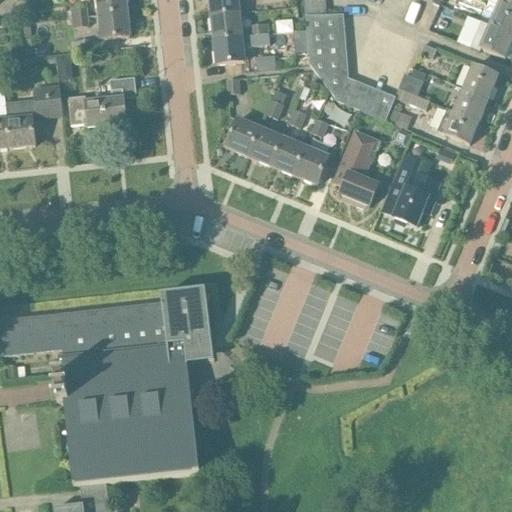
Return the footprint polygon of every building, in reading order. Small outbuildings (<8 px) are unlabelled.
[(127,16),(125,0),(96,0),(99,19),(127,16)] [(209,0),(212,19),(239,16),(238,1),(248,0),(209,0)] [(511,0),(501,0),(499,6),(511,11),(511,0)] [(304,5),(305,18),(327,16),(326,3),(304,5)] [(511,11),(499,6),(490,29),(511,38),(511,11)] [(453,13),(440,7),(436,17),(450,22),(453,13)] [(72,11),(73,21),(89,19),(88,9),(72,11)] [(130,40),(127,16),(99,19),(101,43),(130,40)] [(242,41),(242,39),(239,16),(212,19),(214,44),(242,41)] [(343,18),(306,21),(307,34),(307,35),(345,31),(343,18)] [(90,30),(89,19),(73,21),(74,31),(90,30)] [(254,40),(270,38),(269,26),(252,28),(254,38),(254,40)] [(505,62),(511,45),(511,38),(490,29),(480,52),(505,62)] [(346,46),(345,31),(307,35),(308,49),(346,46)] [(307,34),(293,35),(295,57),(309,56),(308,49),(307,35),(307,34)] [(254,38),(242,39),(242,41),(214,44),(217,68),(245,65),(243,50),(271,47),(270,38),(254,40),(254,38)] [(73,45),(74,55),(92,53),(90,43),(73,45)] [(347,59),(346,46),(308,49),(309,56),(309,63),(347,59)] [(436,53),(424,47),(420,56),(432,62),(436,53)] [(270,49),(246,52),(248,64),(256,63),(255,61),(271,59),(270,49)] [(70,58),(57,60),(60,84),(73,83),(70,58)] [(56,59),(45,60),(46,67),(57,66),(56,59)] [(349,82),(347,59),(309,63),(310,69),(338,104),(349,82)] [(489,103),(498,79),(473,69),(464,93),(489,103)] [(427,77),(414,71),(410,81),(423,86),(427,77)] [(134,81),(115,83),(109,84),(111,103),(86,105),(86,100),(68,102),(71,129),(88,127),(88,131),(107,129),(107,127),(119,126),(119,128),(127,127),(124,102),(137,101),(134,81)] [(239,82),(227,84),(228,98),(241,97),(239,82)] [(338,104),(350,109),(360,86),(349,82),(338,104)] [(360,86),(350,109),(362,114),(372,91),(360,86)] [(305,103),(310,92),(304,89),(299,101),(305,103)] [(5,97),(4,98),(10,152),(35,149),(32,121),(35,121),(35,123),(63,120),(59,90),(32,93),(33,104),(10,106),(10,99),(5,100),(5,97)] [(385,124),(395,101),(372,91),(362,114),(385,124)] [(479,125),(489,103),(464,93),(455,114),(454,115),(479,125)] [(430,105),(404,94),(401,103),(426,114),(430,105)] [(0,152),(10,152),(4,98),(0,98),(0,152)] [(278,123),(284,109),(272,103),(265,118),(278,123)] [(470,148),(479,125),(454,115),(455,114),(447,111),(437,135),(470,148)] [(294,113),(289,127),(301,132),(306,118),(294,113)] [(317,122),(311,136),(323,142),(329,127),(317,122)] [(226,151),(249,161),(261,133),(237,123),(226,151)] [(398,132),(392,145),(405,150),(411,138),(398,132)] [(261,133),(249,161),(272,170),(283,142),(261,133)] [(356,134),(342,167),(334,186),(344,190),(340,198),(369,210),(379,188),(365,182),(380,144),(356,134)] [(272,170),(295,179),(306,151),(283,142),(272,170)] [(329,161),(306,151),(295,179),(318,189),(329,161)] [(406,157),(390,197),(382,216),(417,230),(423,215),(428,217),(440,187),(417,178),(423,164),(406,157)] [(496,245),(492,254),(498,257),(501,247),(496,245)] [(59,366),(186,351),(207,349),(201,303),(0,325),(0,353),(1,361),(63,354),(64,360),(59,361),(59,366)] [(186,351),(59,366),(61,380),(54,381),(57,405),(64,404),(74,491),(81,490),(107,487),(199,477),(186,351)] [(7,372),(4,373),(5,382),(8,382),(8,383),(19,382),(19,381),(18,370),(18,369),(17,368),(7,370),(7,372)] [(109,511),(107,487),(81,490),(83,509),(54,511),(109,511)]
